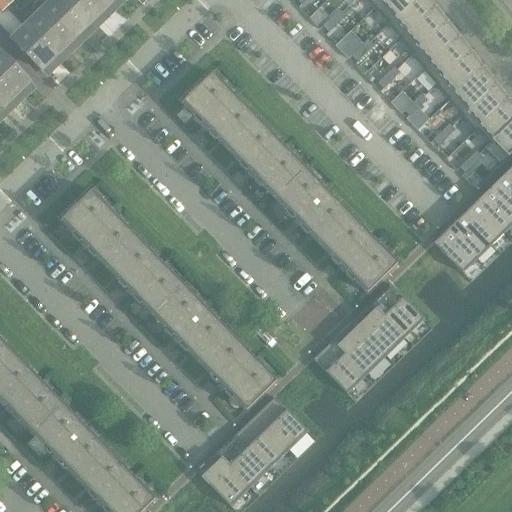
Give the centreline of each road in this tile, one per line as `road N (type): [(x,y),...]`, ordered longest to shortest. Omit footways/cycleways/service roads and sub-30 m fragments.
road 1 (residential): [(0,246),(198,451)]
road 2 (residential): [(101,110),(300,313)]
road 3 (tertiary): [(389,511),(511,392)]
road 4 (residential): [(101,110),(212,0)]
road 5 (residential): [(0,209),(101,110)]
